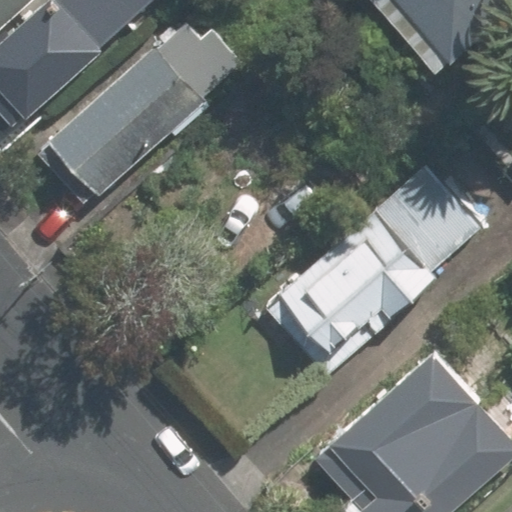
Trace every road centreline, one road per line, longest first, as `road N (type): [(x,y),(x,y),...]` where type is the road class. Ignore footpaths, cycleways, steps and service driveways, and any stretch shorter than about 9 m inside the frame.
road 1 (residential): [(79,414),(167,511)]
road 2 (residential): [(0,322),(79,414)]
